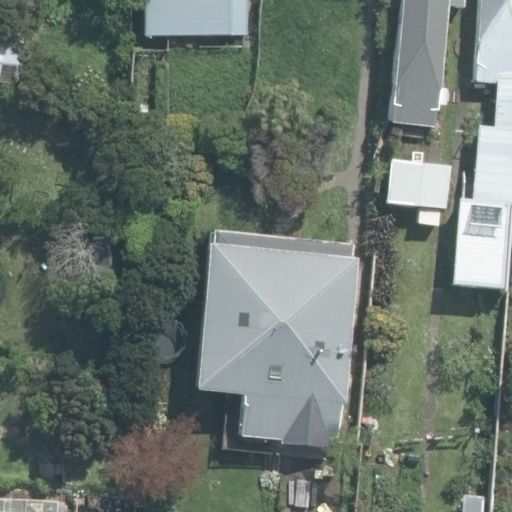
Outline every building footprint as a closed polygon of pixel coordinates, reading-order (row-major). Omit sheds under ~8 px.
[(143,0),(145,37),(249,36),(248,0),(143,0)] [(391,123),(431,126),(432,106),(435,106),(443,5),(460,6),(460,0),(396,0),(388,103),(392,103),(391,123)] [(478,240),(489,251),(502,241),(506,241),(511,186),(511,0),(475,0),(471,83),(492,84),(489,129),(473,128),(467,205),(470,205),(470,211),(461,219),(461,224),(467,233),(469,240),(478,240)] [(17,27),(0,25),(0,83),(12,85),(17,27)] [(385,204),(442,210),(447,165),(390,159),(385,204)] [(235,436),(333,444),(337,403),(341,404),(353,259),(347,258),(348,244),(209,232),(208,245),(203,245),(191,389),(239,393),(235,436)] [(480,511),(482,497),(466,495),(464,511),(480,511)]
